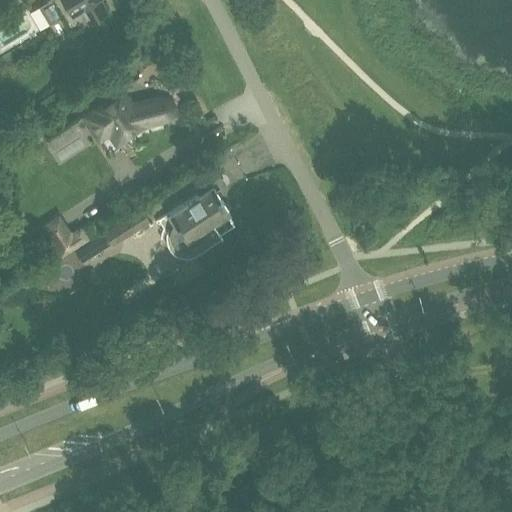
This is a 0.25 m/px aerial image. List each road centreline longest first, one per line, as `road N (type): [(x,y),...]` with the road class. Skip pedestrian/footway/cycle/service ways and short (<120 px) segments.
road 1 (tertiary): [(0,483),(376,326)]
road 2 (tertiary): [(363,298),(0,436)]
road 3 (residential): [(363,298),(210,0)]
road 4 (residential): [(453,511),(376,326)]
road 5 (tertiary): [(511,258),(363,298)]
road 6 (tertiary): [(376,326),(511,282)]
